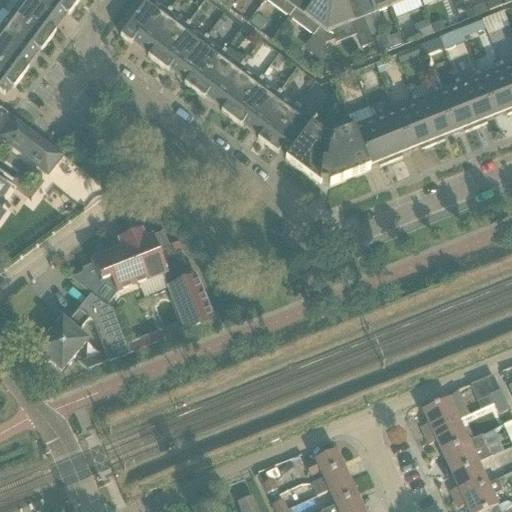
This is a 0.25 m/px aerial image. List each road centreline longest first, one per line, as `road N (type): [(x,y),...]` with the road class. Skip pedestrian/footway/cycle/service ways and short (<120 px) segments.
road 1 (residential): [(90,58),(323,233),(371,227),(511,170)]
road 2 (residential): [(361,418),(136,511)]
road 3 (residential): [(511,357),(361,418)]
